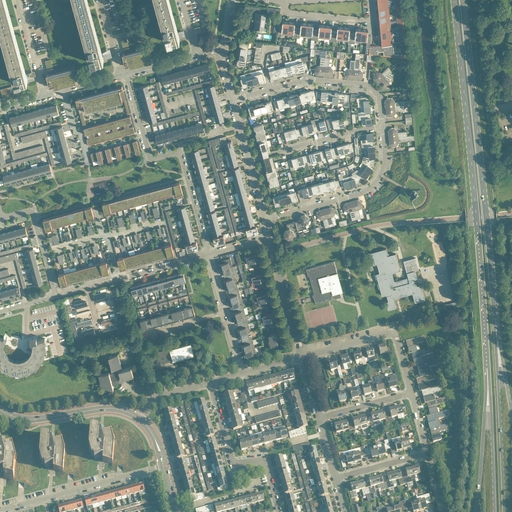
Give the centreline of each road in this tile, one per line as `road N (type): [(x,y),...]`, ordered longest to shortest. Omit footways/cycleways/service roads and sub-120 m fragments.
road 1 (primary): [(453,0),(486,375)]
road 2 (primary): [(495,322),(462,0)]
road 3 (residential): [(208,255),(180,154),(148,155),(125,73)]
road 4 (primary): [(503,511),(495,322)]
road 5 (residential): [(382,127),(379,96),(367,84),(307,77),(232,99)]
road 6 (residential): [(264,220),(375,184),(384,167),(382,127)]
road 7 (residential): [(0,511),(162,467)]
road 8 (residential): [(278,511),(266,465),(231,459),(209,382)]
road 9 (tertiary): [(139,419),(113,408),(27,420),(0,409)]
road 10 (residential): [(248,160),(382,127)]
road 11 (primary): [(486,375),(475,511)]
road 12 (primary): [(486,375),(493,511)]
road 13 (residential): [(301,357),(269,238)]
road 14 (residential): [(55,296),(31,212),(0,213)]
